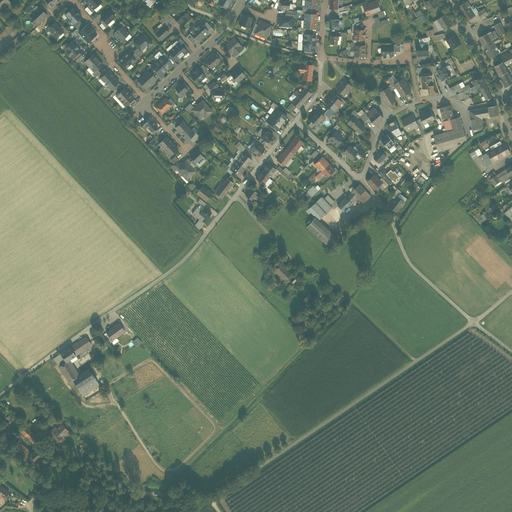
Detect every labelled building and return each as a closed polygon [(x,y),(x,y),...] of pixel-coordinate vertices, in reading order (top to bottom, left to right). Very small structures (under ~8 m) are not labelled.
[(0,0),(0,9),(5,5),(4,4),(9,0),(8,0),(0,0)] [(89,5),(93,9),(101,2),(99,0),(87,0),(86,1),(89,5)] [(219,0),(218,2),(220,4),(220,5),(220,6),(221,7),(223,7),(226,8),(230,0),(219,0)] [(329,0),(329,8),(338,9),(338,8),(338,0),(329,0)] [(363,5),(367,15),(380,10),(377,0),(363,5)] [(428,0),(425,3),(429,10),(438,5),(434,0),(428,0)] [(280,8),(289,9),(289,1),(281,1),(280,8)] [(459,7),(462,12),(471,7),(467,1),(459,7)] [(472,6),(471,7),(462,12),(467,20),(475,15),(472,10),(474,8),(472,6)] [(39,7),(35,11),(42,19),(47,15),(39,7)] [(73,23),(78,19),(81,17),(72,8),(65,15),(68,17),(67,18),(70,22),(71,21),(73,23)] [(174,17),(179,23),(180,23),(182,20),(183,21),(186,19),(185,18),(188,15),(183,9),(174,17)] [(478,13),(481,18),(488,14),(484,9),(478,13)] [(103,20),(107,24),(115,17),(109,10),(105,14),(105,13),(102,16),(101,18),(103,20)] [(414,14),(418,18),(423,14),(420,10),(414,14)] [(38,24),(42,19),(35,11),(30,15),(38,24)] [(168,13),(163,17),(169,23),(173,18),(168,13)] [(246,27),(249,28),(249,27),(252,19),(253,18),(249,17),(248,17),(247,17),(246,15),(243,14),(239,24),(242,25),(240,28),(245,30),(246,27)] [(443,28),(444,29),(452,24),(446,14),(437,19),(443,28)] [(164,27),(169,23),(163,17),(159,21),(161,23),(164,27)] [(279,26),(291,27),(292,18),(292,17),(285,17),(280,17),(279,26)] [(72,24),(76,28),(81,24),(82,23),(78,19),(73,23),(72,24)] [(329,28),(337,29),(338,20),(330,19),(329,28)] [(443,28),(437,19),(433,22),(439,30),(443,28)] [(101,23),(106,28),(108,25),(107,24),(103,20),(100,22),(101,23)] [(114,28),(117,30),(118,29),(118,30),(122,26),(123,27),(125,26),(121,21),(114,28)] [(260,36),(265,38),(267,35),(268,35),(269,34),(268,33),(271,26),(260,21),(258,25),(255,31),(256,31),(261,34),(260,36)] [(55,36),(56,38),(62,32),(63,32),(59,28),(54,22),(48,28),(51,33),(51,34),(53,36),(55,36)] [(203,27),(207,31),(211,28),(207,23),(203,27)] [(74,31),(77,34),(79,32),(84,28),(81,24),(76,28),(74,31)] [(79,32),(88,42),(96,34),(87,24),(84,28),(79,32)] [(62,32),(65,35),(68,32),(62,25),(59,28),(63,32),(62,32)] [(496,28),(500,36),(506,33),(502,25),(496,28)] [(123,27),(122,26),(118,30),(118,29),(117,30),(114,32),(122,40),(126,36),(125,35),(128,33),(123,27)] [(153,31),(161,40),(169,33),(164,27),(163,26),(159,30),(157,28),(153,31)] [(199,39),(200,40),(207,33),(206,33),(208,32),(207,31),(203,27),(202,26),(198,26),(196,28),(194,26),(189,31),(191,32),(190,33),(196,40),(197,39),(199,39)] [(362,40),(364,40),(364,36),(365,36),(365,33),(364,33),(364,30),(360,30),(359,29),(357,29),(356,30),(356,33),(355,33),(355,39),(354,39),(354,40),(362,40)] [(479,38),(483,44),(492,40),(492,39),(494,38),(491,31),(479,38)] [(186,37),(193,44),(196,41),(196,40),(190,33),(186,37)] [(138,48),(141,51),(140,49),(142,47),(143,48),(147,45),(148,47),(152,43),(144,34),(134,43),(138,48)] [(303,34),(303,42),(315,43),(315,35),(311,35),(303,34)] [(451,46),(452,49),(459,45),(455,39),(457,39),(454,35),(446,40),(448,44),(449,43),(451,46)] [(329,44),(337,45),(338,37),(331,37),(331,40),(330,40),(329,44)] [(420,39),(420,45),(428,45),(429,45),(428,41),(428,37),(420,39)] [(231,54),(234,57),(238,53),(243,48),(239,44),(237,44),(235,42),(235,40),(233,38),(225,46),(230,52),(231,52),(232,53),(231,54)] [(496,47),(494,43),(492,39),(492,40),(483,44),(487,52),(494,48),(496,47)] [(70,55),(73,58),(79,52),(81,51),(72,41),(64,48),(67,51),(67,52),(70,55)] [(179,42),(173,47),(182,56),(187,51),(186,51),(181,45),(179,42)] [(314,51),(315,43),(303,42),(302,50),(304,50),(312,51),(314,51)] [(428,45),(420,45),(418,47),(417,47),(417,56),(429,55),(429,51),(428,45)] [(360,56),(365,56),(365,53),(364,53),(364,51),(365,51),(365,46),(362,46),(355,46),(354,51),(355,51),(355,56),(360,56)] [(389,56),(390,56),(390,55),(393,55),(393,51),(394,46),(393,46),(382,46),(382,55),(386,55),(386,56),(387,56),(387,55),(389,55),(389,56)] [(176,61),(182,56),(173,47),(168,52),(171,54),(176,60),(176,61)] [(238,53),(240,55),(246,49),(244,47),(243,48),(238,53)] [(134,51),(135,53),(139,57),(143,53),(141,51),(138,48),(134,51)] [(77,62),(80,60),(83,57),(79,52),(73,58),(77,62)] [(119,61),(126,68),(134,60),(135,60),(131,56),(128,52),(119,61)] [(215,54),(220,60),(223,58),(217,52),(215,54)] [(500,57),(502,62),(503,62),(505,66),(511,62),(511,52),(511,53),(508,54),(507,52),(500,57)] [(140,58),(139,57),(135,53),(131,56),(135,60),(134,60),(136,62),(140,58)] [(209,67),(210,67),(212,65),(214,66),(220,60),(215,54),(214,53),(205,61),(208,64),(208,66),(209,67)] [(85,62),(89,67),(98,59),(93,54),(87,59),(84,62),(85,62)] [(161,56),(157,60),(166,70),(172,65),(167,60),(163,56),(162,56),(161,56)] [(102,64),(98,59),(89,67),(94,72),(97,69),(102,64)] [(161,75),(166,70),(157,60),(153,63),(153,65),(152,65),(152,66),(156,70),(161,75)] [(495,66),(499,76),(508,71),(505,66),(503,62),(502,62),(495,66)] [(303,79),(310,80),(311,73),(312,73),(312,72),(305,71),(306,66),(299,65),(298,72),(304,72),(303,79)] [(442,80),(448,77),(450,76),(449,73),(448,71),(446,67),(439,70),(438,71),(442,80)] [(190,75),(198,85),(201,82),(201,80),(205,77),(205,76),(202,73),(198,69),(198,68),(190,75)] [(231,79),(234,83),(236,81),(237,82),(244,76),(238,68),(231,75),(233,77),(231,79)] [(100,73),(97,75),(99,77),(106,71),(104,69),(100,73)] [(100,78),(105,84),(113,76),(110,73),(111,73),(109,70),(100,78)] [(144,74),(143,75),(151,84),(156,79),(151,74),(148,70),(148,71),(147,72),(146,72),(144,73),(144,74)] [(511,83),(511,79),(508,71),(499,76),(506,88),(511,83)] [(219,77),(223,82),(226,78),(228,77),(224,73),(219,77)] [(146,89),(151,84),(143,75),(142,76),(140,76),(139,78),(139,79),(138,80),(142,84),(146,89)] [(423,82),(424,88),(429,88),(433,87),(432,75),(422,76),(423,82)] [(470,86),(471,87),(483,81),(481,77),(479,78),(478,75),(474,77),(475,79),(472,81),(473,83),(469,84),(468,85),(469,87),(470,86)] [(116,79),(113,76),(105,84),(111,89),(119,82),(117,79),(116,79)] [(397,88),(402,96),(410,91),(403,79),(398,82),(399,83),(395,85),(395,84),(394,84),(397,88)] [(336,89),(344,96),(344,95),(343,94),(347,89),(349,90),(352,86),(347,82),(345,80),(336,89)] [(448,85),(453,93),(458,91),(461,89),(461,88),(458,84),(456,80),(448,85)] [(486,85),(483,81),(471,87),(471,88),(470,89),(471,91),(472,90),(476,88),(477,90),(480,88),(486,85)] [(118,83),(112,89),(114,91),(121,85),(118,83)] [(181,94),(182,95),(187,90),(181,84),(179,86),(176,88),(177,90),(177,91),(176,93),(178,95),(180,95),(181,94)] [(215,100),(220,101),(221,99),(224,97),(224,92),(220,89),(215,88),(212,92),(212,97),(214,99),(215,100)] [(300,94),(297,97),(303,103),(311,94),(305,88),(300,94)] [(380,93),(387,105),(388,105),(387,104),(391,102),(391,103),(396,100),(393,96),(391,93),(392,93),(391,91),(388,88),(384,90),(384,92),(381,94),(380,93)] [(484,96),(486,100),(491,97),(487,88),(481,91),(484,96)] [(116,96),(120,101),(129,93),(128,92),(127,93),(126,91),(124,89),(119,93),(116,96)] [(464,91),(462,92),(464,97),(465,97),(471,94),(470,93),(468,89),(466,90),(464,91)] [(130,95),(129,93),(120,101),(125,106),(133,99),(131,96),(129,95),(130,95)] [(292,102),(297,97),(293,94),(289,99),(292,102)] [(332,94),(328,98),(338,106),(341,102),(342,102),(338,99),(333,94),(332,94)] [(299,108),(303,103),(297,97),(292,102),(299,108)] [(155,107),(162,114),(172,105),(168,101),(165,98),(155,107)] [(334,110),(338,106),(328,98),(325,102),(325,103),(331,107),(334,110)] [(199,118),(203,115),(205,113),(207,116),(212,111),(202,101),(194,108),(192,110),(199,118)] [(286,109),(291,113),(296,107),(291,103),(286,109)] [(185,109),(189,113),(192,110),(194,108),(190,104),(185,109)] [(443,119),(448,117),(453,116),(450,105),(446,106),(443,107),(440,108),(441,108),(443,115),(442,115),(442,116),(443,119)] [(480,108),(482,118),(494,116),(494,117),(497,117),(496,115),(499,115),(497,106),(480,108)] [(275,110),(271,115),(282,123),(287,117),(278,110),(276,108),(275,110)] [(374,108),(367,115),(366,115),(369,118),(369,119),(377,111),(374,108)] [(470,110),(473,128),(482,126),(481,121),(481,118),(482,118),(480,108),(470,110)] [(329,118),(333,113),(329,110),(328,109),(324,114),(329,118)] [(311,121),(316,126),(316,125),(319,122),(324,117),(317,110),(309,119),(311,121)] [(354,116),(357,119),(358,119),(360,117),(357,114),(358,113),(354,110),(351,114),(354,116)] [(420,117),(424,124),(427,122),(434,118),(430,110),(419,115),(420,117)] [(369,119),(375,125),(383,118),(377,111),(369,119)] [(402,121),(407,131),(414,127),(414,125),(416,124),(417,125),(418,125),(415,120),(412,114),(407,117),(408,118),(402,121)] [(277,130),(282,123),(271,115),(267,120),(266,121),(269,123),(277,130)] [(360,133),(365,128),(360,122),(358,119),(357,119),(354,116),(350,121),(349,121),(347,122),(347,124),(349,125),(350,125),(357,130),(360,133)] [(259,120),(263,123),(267,126),(269,123),(266,121),(267,120),(264,117),(262,117),(259,120)] [(418,119),(415,120),(418,125),(417,125),(422,136),(426,134),(423,129),(421,125),(424,124),(420,117),(418,119)] [(444,121),(447,133),(463,128),(460,117),(456,118),(449,120),(444,121)] [(147,128),(152,133),(158,127),(150,119),(144,124),(147,128)] [(173,124),(176,127),(181,122),(178,119),(173,124)] [(175,128),(181,134),(188,127),(183,121),(181,122),(176,127),(175,128)] [(316,126),(311,121),(307,126),(315,133),(320,128),(319,128),(316,125),(316,126)] [(397,136),(402,133),(401,132),(395,121),(391,123),(387,125),(397,136)] [(330,131),(333,134),(335,131),(336,132),(340,127),(336,124),(330,131)] [(190,130),(188,127),(181,134),(187,141),(189,139),(194,134),(193,133),(190,130)] [(466,139),(463,128),(447,133),(434,136),(438,151),(458,145),(457,142),(466,139)] [(257,134),(261,137),(265,132),(261,129),(257,134)] [(265,131),(265,132),(261,137),(266,141),(268,142),(273,136),(269,133),(269,134),(265,131)] [(329,139),(336,145),(343,138),(341,139),(338,136),(339,135),(336,132),(335,131),(333,134),(329,139)] [(189,139),(193,143),(197,140),(199,136),(195,132),(194,133),(193,133),(194,134),(189,139)] [(381,139),(389,149),(395,144),(387,135),(381,139)] [(161,147),(164,150),(172,143),(166,137),(158,144),(161,147)] [(295,138),(286,149),(293,154),(302,143),(295,138)] [(483,149),(489,146),(486,140),(480,142),(483,149)] [(177,148),(172,143),(164,150),(167,154),(170,151),(172,154),(177,148)] [(239,149),(242,152),(245,148),(243,146),(240,143),(237,148),(239,149)] [(254,152),(258,156),(264,150),(255,143),(250,149),(253,152),(254,152)] [(505,143),(501,145),(506,156),(510,153),(505,143)] [(352,159),(355,155),(357,153),(352,149),(353,148),(350,145),(344,151),(348,154),(347,155),(352,159)] [(502,158),(506,156),(501,145),(497,148),(502,158)] [(493,162),(502,158),(497,148),(488,152),(493,162)] [(233,159),(236,161),(239,157),(243,153),(242,152),(239,149),(236,153),(237,154),(233,159)] [(289,158),(293,154),(286,149),(282,154),(277,160),(283,165),(284,164),(289,158)] [(358,152),(357,153),(355,155),(361,159),(365,154),(360,149),(359,151),(358,152)] [(193,160),(196,163),(203,157),(197,150),(190,157),(193,160)] [(310,155),(314,158),(319,153),(315,150),(310,155)] [(379,163),(382,165),(384,163),(382,160),(384,158),(386,156),(381,151),(374,158),(379,163)] [(473,160),(478,157),(475,151),(470,154),(473,160)] [(481,156),(487,166),(493,162),(488,152),(481,156)] [(240,158),(237,162),(244,167),(247,164),(248,164),(252,160),(243,153),(239,157),(240,158)] [(206,160),(203,157),(196,163),(197,164),(199,167),(206,160)] [(233,164),(236,161),(233,159),(232,157),(229,160),(231,161),(227,166),(229,168),(230,168),(233,164)] [(314,165),(320,172),(329,164),(322,157),(314,165)] [(293,161),(289,158),(284,164),(288,167),(293,161)] [(182,175),(185,178),(186,176),(189,176),(195,171),(192,168),(189,165),(185,161),(180,166),(177,169),(179,172),(179,173),(181,176),(182,175)] [(245,168),(244,167),(237,162),(236,161),(233,164),(234,165),(231,169),(236,173),(238,175),(241,171),(242,172),(245,168)] [(268,163),(261,172),(268,178),(275,169),(268,163)] [(333,169),(329,164),(320,172),(318,173),(315,176),(319,180),(326,173),(328,176),(329,175),(333,171),(332,171),(334,169),(333,169)] [(329,175),(332,177),(338,171),(335,167),(333,169),(334,169),(332,171),(333,171),(329,175)] [(230,168),(229,168),(227,171),(234,176),(236,173),(231,169),(230,168)] [(506,168),(496,175),(500,181),(501,182),(511,176),(506,168)] [(275,169),(268,178),(272,180),(279,172),(275,169)] [(400,177),(399,176),(395,171),(394,171),(393,172),(391,169),(387,173),(393,179),(392,180),(395,183),(398,181),(397,180),(400,177)] [(379,173),(388,183),(392,180),(393,179),(387,173),(383,170),(379,173)] [(281,174),(289,181),(291,178),(288,175),(284,171),(281,174)] [(263,184),(268,178),(261,172),(256,179),(263,184)] [(494,186),(500,181),(496,175),(490,179),(494,186)] [(214,192),(222,198),(234,183),(226,177),(214,192)] [(368,182),(375,189),(381,184),(382,183),(379,180),(376,177),(373,177),(368,182)] [(381,184),(384,188),(388,184),(382,177),(379,180),(382,183),(381,184)] [(272,180),(268,178),(263,184),(264,185),(267,187),(272,181),(272,180)] [(359,196),(365,202),(371,196),(366,191),(365,190),(360,184),(355,189),(351,192),(348,195),(353,201),(357,198),(359,196)] [(384,188),(381,184),(375,189),(379,193),(384,188)] [(196,193),(205,201),(212,194),(202,185),(196,193)] [(306,192),(307,193),(307,192),(312,197),(318,191),(315,188),(313,185),(306,192)] [(254,197),(259,201),(260,201),(260,200),(261,199),(262,198),(262,197),(251,189),(246,195),(252,200),(254,197)] [(392,197),(395,199),(397,197),(397,196),(399,194),(401,191),(398,189),(395,192),(392,197)] [(397,196),(397,197),(404,202),(406,199),(399,194),(397,196)] [(323,199),(330,205),(334,201),(328,195),(323,199)] [(338,205),(343,211),(353,201),(348,195),(338,205)] [(317,201),(310,207),(321,218),(327,212),(332,208),(330,205),(323,199),(321,197),(317,201)] [(401,206),(404,202),(397,197),(395,199),(390,206),(397,211),(401,206)] [(200,205),(203,207),(206,204),(200,199),(197,202),(200,205)] [(319,220),(321,218),(310,207),(308,209),(319,220)] [(202,221),(205,218),(200,213),(202,211),(198,208),(193,214),(199,219),(202,221)] [(204,208),(202,211),(200,213),(205,218),(206,219),(211,213),(204,208)] [(306,227),(329,247),(337,237),(315,217),(313,219),(306,227)] [(194,226),(199,231),(204,224),(201,222),(202,221),(199,219),(194,226)] [(279,276),(287,268),(281,262),(273,270),(279,276)] [(292,273),(287,268),(279,276),(284,281),(292,273)] [(296,276),(290,282),(294,286),(300,281),(296,276)] [(328,289),(326,287),(318,295),(320,297),(328,289)] [(339,306),(345,300),(340,296),(335,302),(339,306)] [(106,333),(112,340),(124,331),(119,323),(113,327),(113,328),(106,333)] [(75,355),(92,345),(86,336),(70,347),(75,355)] [(65,361),(66,361),(67,361),(75,355),(70,347),(60,353),(65,361)] [(53,358),(58,366),(65,361),(60,353),(53,358)] [(68,382),(72,380),(72,379),(77,376),(67,361),(66,361),(65,361),(58,366),(68,382)] [(72,380),(78,388),(94,377),(89,368),(77,376),(72,379),(72,380)] [(78,388),(80,392),(97,381),(94,377),(78,388)] [(99,385),(97,381),(80,392),(83,396),(99,385)] [(42,442),(39,439),(36,436),(33,434),(30,431),(23,424),(18,429),(25,435),(29,439),(31,441),(35,444),(38,446),(39,446),(42,442)] [(47,434),(55,443),(68,431),(61,424),(57,429),(55,427),(47,434)] [(17,454),(21,457),(23,455),(24,456),(25,455),(24,454),(27,450),(21,444),(16,449),(12,445),(8,450),(10,452),(15,456),(17,454)] [(37,449),(31,454),(27,450),(24,454),(25,455),(28,457),(33,462),(42,454),(37,449)] [(2,486),(0,488),(0,495),(1,496),(4,499),(9,492),(2,486)]
